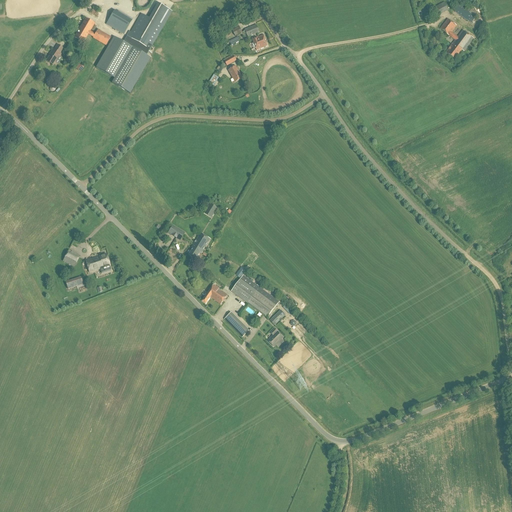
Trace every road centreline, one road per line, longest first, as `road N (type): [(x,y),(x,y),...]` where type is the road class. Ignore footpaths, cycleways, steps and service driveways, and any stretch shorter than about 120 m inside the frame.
road 1 (unclassified): [(340,446),(81,188)]
road 2 (unclassified): [(510,379),(493,280),(384,175),(324,94)]
road 3 (unclassified): [(81,188),(153,121),(280,119),(324,94)]
road 4 (unclassified): [(510,379),(340,446)]
